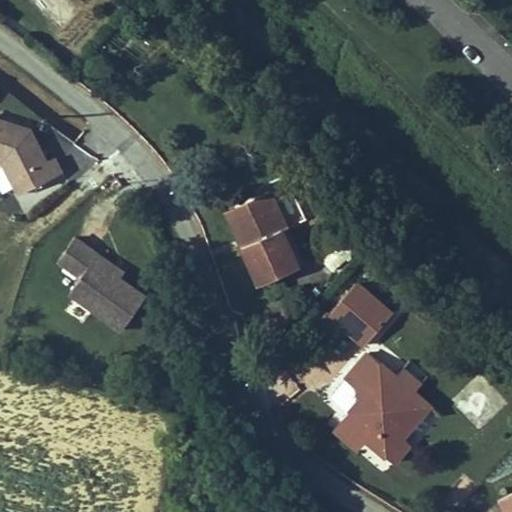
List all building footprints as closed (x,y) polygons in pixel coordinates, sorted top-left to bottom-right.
[(72,0),(38,0),(59,17),(72,0)] [(73,178),(65,163),(59,166),(51,151),(47,154),(44,147),(48,145),(42,134),(1,120),(0,123),(0,161),(14,166),(30,199),(73,178)] [(0,189),(9,189),(8,164),(0,165),(0,189)] [(261,273),(250,277),(265,315),(304,301),(290,261),(295,259),(281,222),(247,235),(261,273)] [(236,239),(250,277),(261,273),(247,235),(236,239)] [(111,259),(93,244),(77,264),(98,282),(87,295),(139,338),(161,313),(133,290),(105,266),(111,259)] [(140,283),(111,259),(105,266),(133,290),(140,283)] [(393,340),(361,314),(334,346),(373,378),(385,364),(378,358),(393,340)] [(378,358),(385,364),(400,346),(393,340),(378,358)] [(420,481),(412,474),(440,443),(421,427),(428,419),(411,404),(405,411),(377,385),(365,398),(389,420),(380,430),(376,426),(360,444),(384,467),(376,476),(403,500),(420,481)] [(389,420),(365,398),(356,408),(376,426),(380,430),(389,420)] [(351,453),(376,476),(384,467),(360,444),(351,453)]
